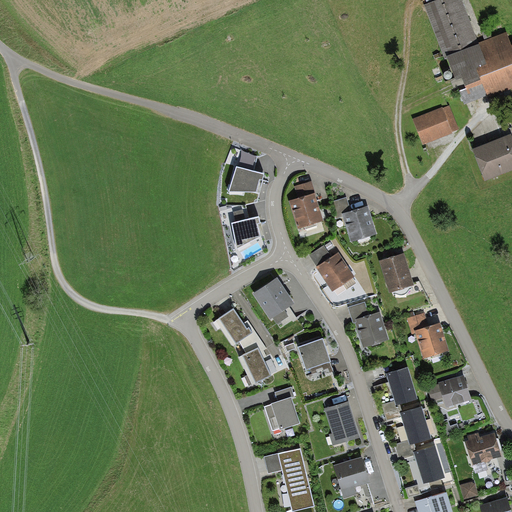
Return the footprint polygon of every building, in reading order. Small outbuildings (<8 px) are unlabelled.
[(463,0),(442,0),(424,7),(455,84),(462,81),(465,89),(459,92),(464,105),(487,95),(488,99),(511,89),(511,39),(508,29),(501,32),(497,22),(479,29),(484,41),(480,42),(463,0)] [(414,121),(424,146),(452,134),(451,133),(458,130),(449,107),(414,121)] [(511,140),(511,136),(474,151),(486,181),(511,171),(511,140)] [(262,181),(263,175),(248,171),(252,157),(238,152),(229,192),(254,193),(258,181),(262,181)] [(297,229),(320,222),(308,184),(294,188),(297,199),(288,201),(297,229)] [(349,242),(373,235),(365,209),(349,213),(345,199),(331,203),(335,219),(341,217),(349,242)] [(231,224),(236,249),(260,236),(257,225),(259,223),(257,218),(247,220),(243,205),(227,204),(231,224)] [(322,248),(309,256),(331,291),(349,279),(334,256),(329,259),(322,248)] [(402,256),(380,262),(389,293),(411,286),(402,256)] [(276,280),(255,294),(274,323),(284,316),(281,311),(292,305),(276,280)] [(363,346),(385,340),(377,315),(367,318),(363,304),(348,308),(352,322),(356,321),(363,346)] [(245,330),(233,310),(216,321),(231,345),(238,340),(243,349),(258,339),(253,331),(250,333),(247,329),(245,330)] [(422,358),(446,351),(438,326),(426,330),(421,314),(406,319),(410,332),(414,331),(422,358)] [(251,383),(268,376),(258,354),(265,349),(258,339),(243,349),(245,354),(239,357),(251,383)] [(321,341),(297,348),(304,370),(327,363),(321,341)] [(331,355),(332,364),(345,363),(345,355),(331,355)] [(396,405),(415,400),(406,370),(387,375),(396,405)] [(462,379),(427,389),(433,408),(468,398),(462,379)] [(278,431),(298,424),(289,398),(269,405),(278,431)] [(355,437),(345,403),(325,409),(335,443),(355,437)] [(393,403),(381,406),(383,414),(395,410),(393,403)] [(410,444),(428,439),(419,408),(401,414),(410,444)] [(442,437),(458,433),(456,425),(449,427),(446,420),(438,423),(442,437)] [(493,435),(465,443),(471,464),(499,456),(493,435)] [(407,442),(393,446),(397,460),(411,455),(407,442)] [(290,511),(292,511),(313,507),(298,449),(262,458),(266,474),(280,471),(290,511)] [(424,484),(442,478),(433,449),(415,454),(424,484)] [(359,460),(333,468),(343,497),(368,489),(359,460)] [(462,500),(474,496),(470,482),(458,486),(462,500)] [(418,494),(416,486),(405,489),(408,498),(418,494)] [(449,511),(444,494),(416,502),(418,511),(449,511)] [(506,511),(503,501),(480,507),(481,511),(506,511)]
